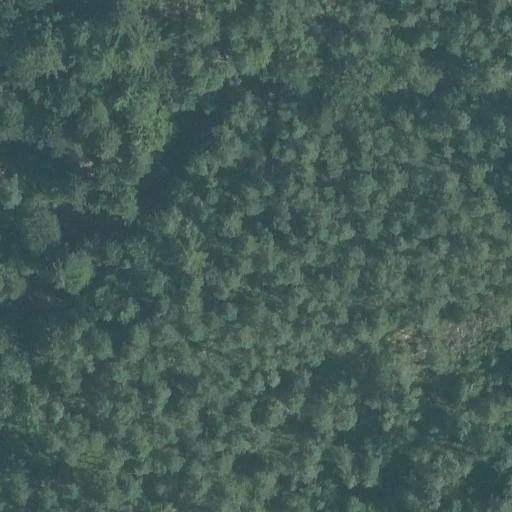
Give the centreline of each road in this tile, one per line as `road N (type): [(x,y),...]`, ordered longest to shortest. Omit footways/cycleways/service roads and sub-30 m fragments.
road 1 (track): [(511,84),(0,57)]
road 2 (track): [(169,511),(283,408),(423,315),(511,272)]
